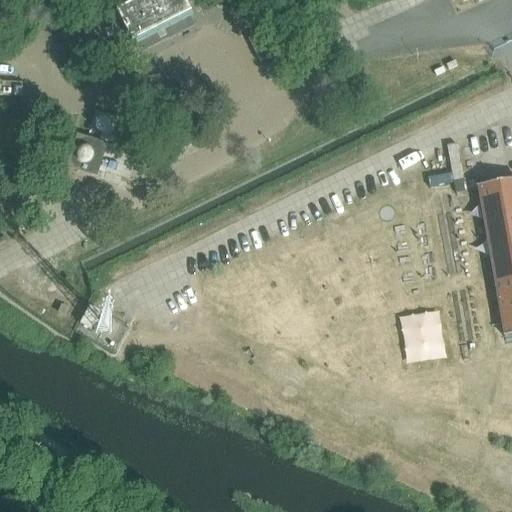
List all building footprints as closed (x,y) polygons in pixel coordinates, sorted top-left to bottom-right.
[(62,31),(61,31),(62,33),(69,46),(79,67),(115,50),(110,40),(113,38),(116,37),(125,32),(131,44),(137,56),(178,36),(179,38),(182,36),(181,34),(196,26),(190,14),(182,0),(131,0),(122,4),(114,9),(104,13),(98,16),(96,13),(62,31)] [(263,32),(248,39),(259,61),(273,54),(263,32)] [(76,136),(65,170),(90,178),(96,180),(96,179),(97,178),(99,171),(98,171),(102,159),(106,148),(107,146),(76,136)] [(465,192),(456,145),(446,147),(447,153),(443,154),(451,193),(455,192),(455,194),(465,192)] [(511,180),(476,187),(503,337),(511,335),(511,180)] [(69,308),(61,305),(58,313),(65,316),(69,308)] [(99,311),(88,306),(79,324),(90,330),(99,311)]
